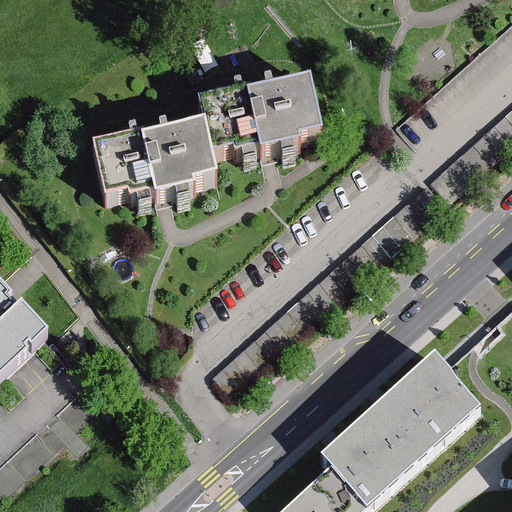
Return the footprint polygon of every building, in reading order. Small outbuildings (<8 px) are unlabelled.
[(310,94),(247,109),(246,104),(200,115),(205,138),(211,165),(234,160),(235,167),(260,161),(261,165),(269,164),(298,157),(298,152),(322,146),(310,94)] [(511,153),(511,112),(431,185),(451,207),(511,153)] [(138,153),(137,148),(93,158),(106,210),(128,205),(129,212),(153,207),(155,212),(163,210),(194,203),(192,197),(218,191),(211,165),(205,138),(138,153)] [(424,194),(212,382),(231,403),(443,215),(424,194)] [(0,381),(43,341),(21,318),(17,323),(4,309),(9,304),(5,299),(0,293),(0,381)] [(0,501),(103,404),(43,341),(0,381),(0,501)] [(377,511),(481,420),(447,382),(443,378),(439,373),(435,369),(388,411),(341,453),(320,472),(332,484),(299,511),(377,511)]
